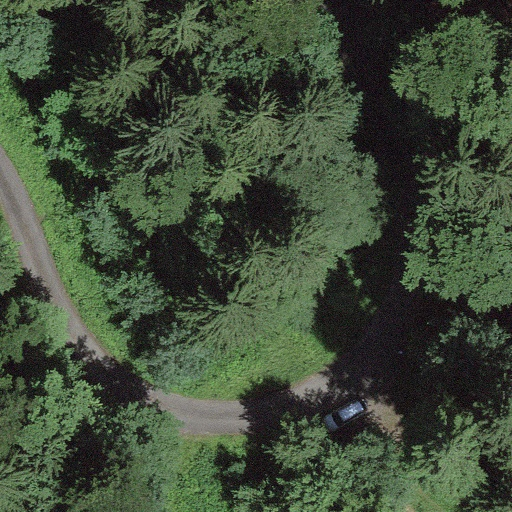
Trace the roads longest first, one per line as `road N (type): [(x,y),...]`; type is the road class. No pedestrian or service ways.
road 1 (track): [(0,168),(60,311),(132,404),(178,424),(281,411),(328,394)]
road 2 (track): [(328,394),(373,351),(406,261),(393,138),(340,0)]
road 3 (track): [(328,394),(401,463),(472,511)]
